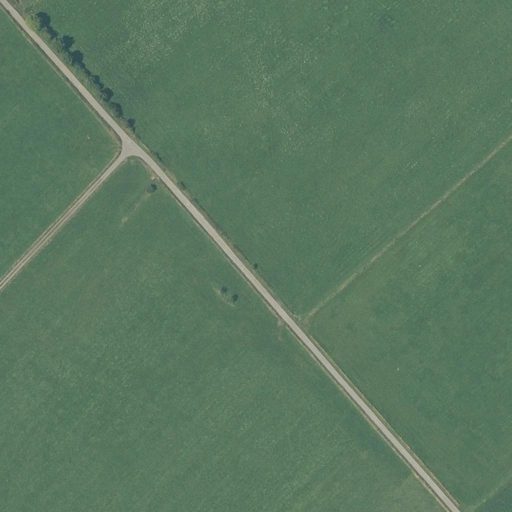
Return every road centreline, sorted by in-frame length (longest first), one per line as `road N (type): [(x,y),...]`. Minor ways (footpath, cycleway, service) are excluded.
road 1 (track): [(130,147),(454,511)]
road 2 (track): [(0,0),(130,147)]
road 3 (track): [(0,284),(130,147)]
